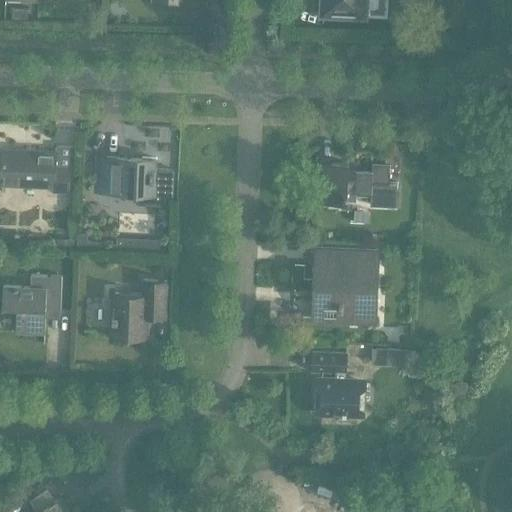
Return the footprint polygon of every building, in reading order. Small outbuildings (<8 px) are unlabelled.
[(322,0),(322,15),(364,17),(364,0),(322,0)] [(52,190),(66,191),(73,192),(74,168),(75,146),(54,145),(54,150),(3,147),(1,185),(52,189),(52,190)] [(95,191),(126,192),(137,204),(166,205),(173,199),(174,169),(153,168),(154,158),(96,155),(95,191)] [(395,205),(396,180),(389,180),(389,164),(372,163),(372,170),(348,169),(348,162),(317,161),(316,201),(346,202),(346,196),(355,197),(355,192),(370,193),(369,204),(395,205)] [(76,238),(75,249),(101,250),(101,241),(87,240),(88,232),(76,231),(76,238)] [(58,237),(57,248),(75,249),(76,238),(58,237)] [(154,238),(154,251),(170,251),(170,239),(154,238)] [(377,287),(379,252),(357,251),(356,267),(318,265),(315,317),(368,320),(370,287),(377,287)] [(61,308),(60,308),(61,275),(30,274),(30,285),(2,284),(2,306),(17,306),(17,331),(45,332),(46,318),(61,318),(61,308)] [(143,292),(114,290),(112,330),(144,332),(146,305),(166,307),(167,280),(144,278),(143,292)] [(373,347),(372,364),(387,364),(388,348),(373,347)] [(358,412),(360,381),(345,380),(346,351),(312,349),(311,367),(336,368),(336,380),(321,379),(320,411),(358,412)] [(18,495),(5,503),(10,511),(15,511),(25,506),(18,495)] [(71,511),(61,496),(35,511),(71,511)]
